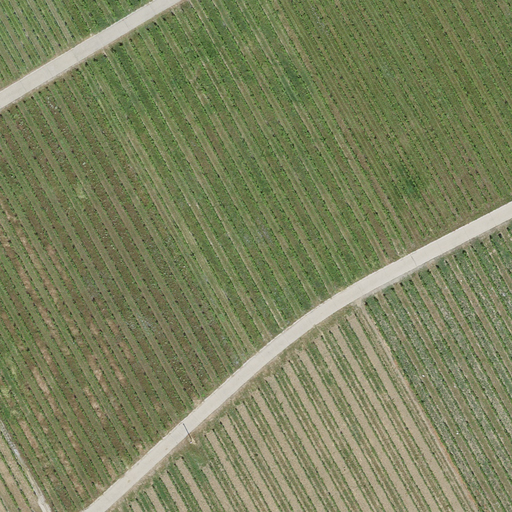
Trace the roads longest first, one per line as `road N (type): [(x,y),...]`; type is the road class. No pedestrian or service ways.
road 1 (track): [(511,209),(310,319),(95,511)]
road 2 (track): [(0,91),(158,0)]
